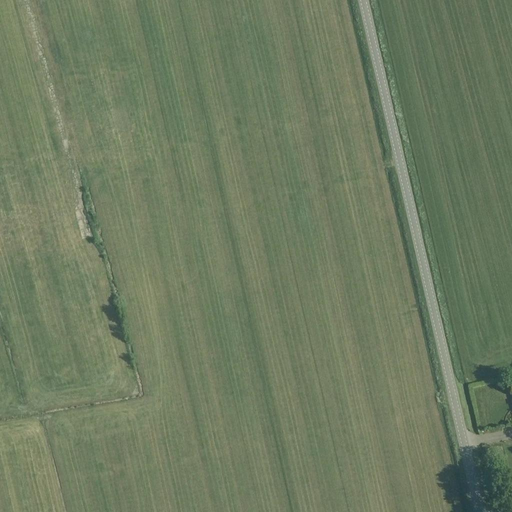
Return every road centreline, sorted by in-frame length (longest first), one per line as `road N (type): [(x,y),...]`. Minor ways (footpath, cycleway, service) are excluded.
road 1 (tertiary): [(476,511),(361,0)]
road 2 (track): [(24,0),(85,232)]
